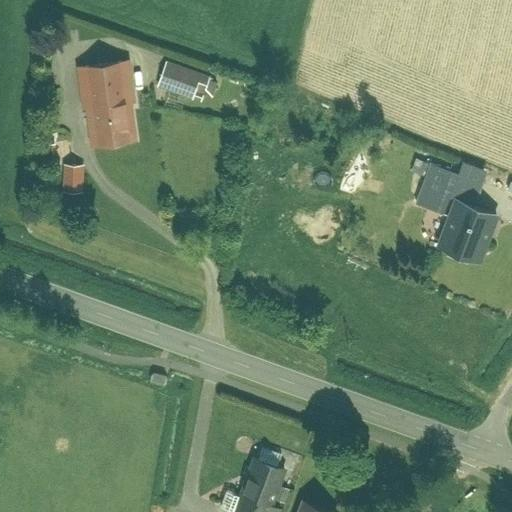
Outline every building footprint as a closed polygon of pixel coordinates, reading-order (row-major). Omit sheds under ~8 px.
[(217,67),(175,52),(166,76),(208,92),(217,67)] [(117,54),(73,63),(88,142),(132,133),(117,54)] [(430,245),(474,260),(495,200),(471,192),(479,170),(414,147),(399,192),(429,203),(437,181),(451,186),(430,245)] [(261,441),(251,470),(239,466),(227,503),(255,511),(261,511),(273,477),(286,481),(295,452),(261,441)] [(335,511),(338,503),(306,492),(299,511),(335,511)]
